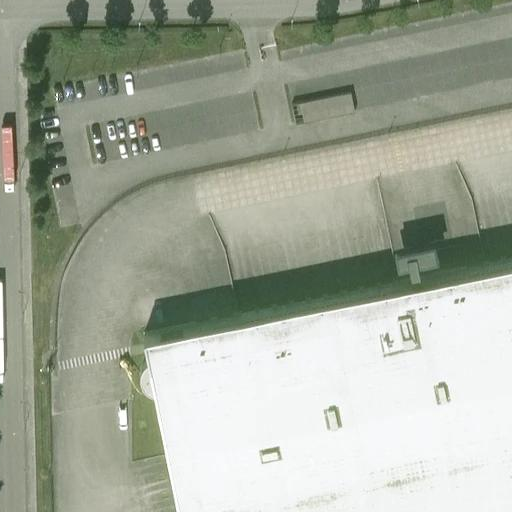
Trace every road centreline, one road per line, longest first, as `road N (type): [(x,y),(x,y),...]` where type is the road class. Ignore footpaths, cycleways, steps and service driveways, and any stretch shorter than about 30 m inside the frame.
road 1 (unclassified): [(1,12),(10,511)]
road 2 (unclassified): [(1,12),(342,0)]
